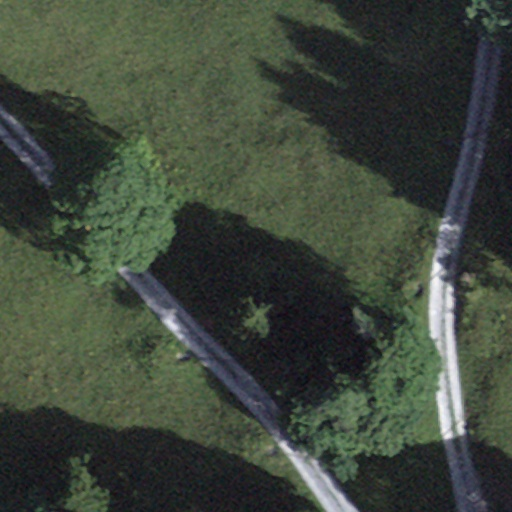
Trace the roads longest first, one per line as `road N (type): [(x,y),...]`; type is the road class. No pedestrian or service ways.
road 1 (track): [(0,116),(272,414),(350,511)]
road 2 (track): [(467,511),(449,426),(440,293),(469,194),(498,0)]
